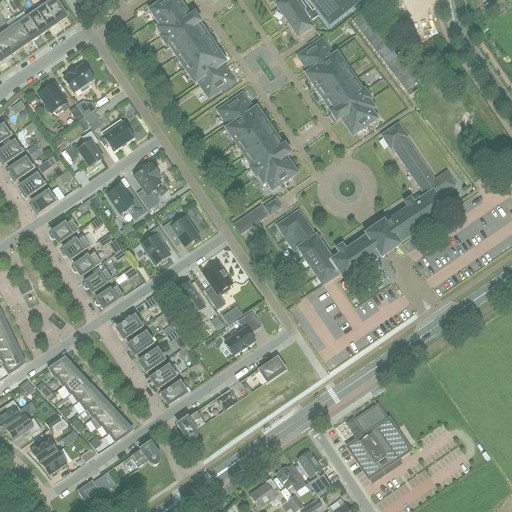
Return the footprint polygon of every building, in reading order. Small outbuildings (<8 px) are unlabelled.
[(55,0),(53,0),(46,6),(58,23),(67,17),(55,0)] [(223,66),(226,64),(199,25),(200,24),(195,15),(190,18),(177,0),(165,0),(149,11),(160,27),(157,29),(162,37),(160,38),(166,47),(168,46),(195,85),(198,83),(209,99),(233,82),(223,66)] [(266,0),(270,5),(274,2),(275,3),(273,4),(275,7),(277,6),(298,38),(311,29),(307,24),(319,16),(329,29),(365,0),(266,0)] [(15,1),(10,5),(14,11),(19,7),(15,1)] [(58,23),(46,6),(37,12),(49,30),(58,23)] [(367,9),(352,21),(357,27),(372,16),(367,9)] [(49,30),(37,12),(28,18),(40,36),(49,30)] [(372,16),(357,27),(362,34),(377,22),(372,16)] [(28,18),(19,24),(31,42),(40,36),(28,18)] [(281,21),(292,38),(296,35),(285,19),(281,21)] [(19,24),(10,30),(22,48),(31,42),(19,24)] [(374,24),(362,34),(367,40),(379,31),(374,24)] [(22,48),(10,30),(1,36),(13,54),(22,48)] [(379,31),(367,40),(371,46),(383,37),(379,31)] [(13,54),(1,36),(0,36),(0,54),(4,60),(13,54)] [(383,37),(371,46),(376,53),(388,44),(383,37)] [(309,73),(305,75),(332,114),(330,115),(336,124),(341,121),(352,137),(377,120),(371,112),(374,109),(369,102),(371,101),(364,91),(363,92),(336,54),(333,56),(322,40),(297,57),(309,73)] [(388,44),(376,53),(381,59),(393,50),(388,44)] [(393,50),(381,59),(386,65),(398,56),(393,50)] [(398,56),(386,65),(391,72),(403,63),(398,56)] [(403,63),(391,72),(395,78),(407,69),(403,63)] [(70,75),(64,80),(74,94),(80,90),(82,94),(89,89),(87,85),(93,81),(83,66),(75,72),(70,75)] [(407,69),(395,78),(400,85),(412,76),(407,69)] [(424,89),(415,95),(471,177),(480,171),(484,176),(499,165),(496,160),(505,154),(449,72),(440,78),(436,73),(420,84),(424,89)] [(412,76),(400,85),(405,91),(417,82),(412,76)] [(54,86),(39,97),(51,115),(54,113),(56,116),(63,111),(64,113),(69,109),(66,104),(54,86)] [(104,102),(112,96),(109,92),(101,98),(104,102)] [(229,128),(225,130),(252,168),(250,169),(256,179),(258,177),(263,185),(266,183),(272,192),(297,175),(285,158),(290,155),(282,144),(281,145),(256,109),(253,111),(242,95),(217,112),(229,128)] [(21,102),(11,108),(15,115),(25,108),(21,102)] [(77,107),(85,118),(96,110),(92,104),(88,106),(85,106),(83,103),(77,107)] [(35,112),(31,105),(25,108),(30,115),(35,112)] [(76,106),(69,111),(77,123),(85,119),(76,106)] [(300,113),(303,120),(313,116),(310,109),(300,113)] [(86,119),(94,131),(103,125),(94,113),(86,119)] [(123,125),(120,121),(113,126),(116,130),(104,138),(104,139),(101,141),(104,146),(108,144),(113,152),(133,139),(123,125)] [(29,135),(39,128),(34,122),(24,128),(29,135)] [(298,250),(323,286),(340,275),(344,281),(378,258),(381,261),(391,254),(402,247),(400,243),(446,212),(437,199),(456,187),(446,173),(435,181),(406,139),(408,138),(399,124),(381,136),(390,150),(392,149),(425,197),(414,205),(410,199),(404,204),(407,209),(385,225),(384,223),(375,229),(365,235),(366,237),(346,251),(342,246),(335,250),(339,256),(332,261),(315,235),(314,236),(298,212),(276,227),(294,252),(298,250)] [(0,144),(13,136),(7,126),(0,130),(0,144)] [(57,137),(47,131),(43,134),(49,142),(57,137)] [(86,146),(78,152),(90,168),(102,160),(92,146),(98,143),(91,132),(81,139),(86,146)] [(315,147),(326,141),(323,136),(312,143),(315,147)] [(40,152),(50,145),(46,138),(36,145),(40,152)] [(62,139),(53,145),(58,153),(67,147),(62,139)] [(0,154),(0,159),(0,163),(3,167),(25,152),(18,142),(0,154)] [(330,146),(322,146),(322,155),(331,155),(330,146)] [(51,168),(61,161),(57,155),(47,161),(51,168)] [(29,159),(11,171),(9,172),(11,175),(11,176),(9,177),(14,184),(36,169),(29,159)] [(149,168),(148,167),(139,173),(140,174),(134,178),(143,192),(137,196),(147,211),(158,204),(151,194),(156,190),(155,188),(160,185),(157,179),(159,178),(151,167),(149,168)] [(63,185),(73,178),(68,171),(58,178),(63,185)] [(40,176),(22,188),(20,189),(22,192),(23,192),(21,194),(25,200),(47,185),(40,176)] [(54,187),(61,197),(68,192),(60,182),(54,187)] [(146,214),(147,214),(130,189),(129,189),(130,191),(124,195),(120,188),(107,197),(120,215),(130,208),(134,214),(131,215),(135,220),(145,213),(146,214)] [(52,192),(34,204),(32,205),(34,208),(34,209),(32,210),(36,217),(58,202),(52,192)] [(511,217),(511,199),(491,211),(499,225),(511,217)] [(275,200),(263,209),(269,218),(282,210),(275,200)] [(88,201),(78,208),(83,215),(93,208),(88,201)] [(266,218),(259,209),(235,226),(241,235),(266,218)] [(94,231),(104,224),(100,217),(90,224),(94,231)] [(185,248),(198,239),(185,220),(177,226),(173,221),(162,228),(170,239),(176,235),(185,248)] [(55,240),(59,245),(79,232),(72,222),(61,229),(60,228),(51,234),(50,235),(50,236),(50,237),(50,238),(50,239),(51,240),(52,240),(53,240),(54,240),(55,240)] [(164,260),(169,257),(161,245),(167,240),(158,227),(147,235),(150,241),(142,247),(155,266),(160,263),(162,266),(166,263),(164,260)] [(116,242),(122,239),(118,233),(113,236),(116,242)] [(112,243),(108,236),(98,243),(102,250),(112,243)] [(66,256),(70,262),(90,248),(83,238),(72,246),(71,245),(62,251),(61,252),(61,253),(61,254),(61,255),(62,256),(63,257),(64,257),(65,257),(66,256)] [(483,261),(503,251),(499,244),(480,254),(483,261)] [(117,264),(127,257),(122,251),(112,257),(117,264)] [(77,273),(81,278),(101,265),(94,255),(83,262),(82,261),(74,267),(73,268),(72,268),(72,269),(72,270),(72,271),(73,272),(73,273),(74,273),(75,273),(76,273),(77,273)] [(208,272),(204,275),(213,289),(206,294),(217,310),(225,305),(218,294),(232,285),(218,265),(214,268),(212,267),(208,270),(208,272)] [(128,281),(138,274),(133,267),(123,274),(128,281)] [(89,289),(92,295),(112,281),(105,271),(94,279),(93,278),(85,284),(84,284),(84,285),(83,286),(83,287),(84,288),(84,289),(85,289),(85,290),(86,290),(87,290),(88,290),(89,289)] [(385,282),(396,296),(404,290),(392,276),(385,282)] [(187,310),(192,317),(201,311),(207,320),(215,314),(201,293),(195,297),(188,286),(176,294),(181,301),(180,302),(186,311),(187,310)] [(100,306),(104,311),(124,298),(117,288),(105,295),(105,294),(96,301),(95,301),(95,302),(95,303),(95,304),(95,305),(96,306),(97,306),(98,307),(99,307),(99,306),(100,306)] [(374,294),(369,298),(370,299),(362,306),(364,307),(363,308),(369,315),(382,303),(374,294)] [(154,297),(144,304),(148,310),(158,304),(154,297)] [(159,327),(169,320),(165,313),(155,320),(159,327)] [(260,327),(251,314),(244,319),(246,322),(244,323),(242,331),(242,332),(237,335),(236,333),(234,333),(232,334),(231,337),(232,339),(225,344),(234,357),(240,352),(241,353),(247,348),(254,343),(249,335),(260,327)] [(227,326),(231,323),(226,315),(222,318),(227,326)] [(140,316),(135,319),(126,325),(125,325),(125,324),(124,324),(123,325),(122,325),(122,326),(121,326),(121,327),(122,328),(120,329),(122,332),(119,334),(124,341),(142,329),(147,326),(140,316)] [(219,320),(212,325),(217,332),(224,327),(219,320)] [(9,330),(6,325),(0,329),(0,342),(11,335),(10,335),(9,335),(7,332),(9,330)] [(171,343),(181,337),(176,330),(166,337),(171,343)] [(14,340),(11,335),(0,342),(0,355),(15,345),(14,345),(12,342),(14,340)] [(133,349),(130,351),(135,358),(153,345),(146,335),(137,342),(136,341),(135,341),(134,341),(134,342),(133,342),(133,343),(133,344),(131,345),(133,349)] [(19,350),(15,345),(0,355),(0,360),(3,366),(2,367),(20,355),(19,355),(16,352),(19,350)] [(182,360),(192,353),(187,346),(177,353),(182,360)] [(145,365),(142,367),(146,374),(164,362),(158,352),(148,358),(147,358),(147,357),(146,357),(146,358),(145,358),(144,359),(144,360),(144,361),(143,362),(145,365)] [(23,360),(20,355),(2,367),(8,376),(7,376),(8,377),(24,366),(21,361),(23,360)] [(55,380),(73,368),(69,363),(67,364),(64,360),(48,371),(48,372),(49,371),(55,380)] [(274,362),(259,372),(266,384),(285,371),(278,361),(275,363),(274,362)] [(193,376),(203,370),(199,363),(189,370),(193,376)] [(155,377),(154,379),(156,382),(153,384),(158,391),(181,375),(174,365),(159,375),(159,374),(158,374),(157,374),(156,374),(156,375),(155,376),(155,377)] [(73,368),(55,380),(57,379),(62,388),(80,376),(77,371),(75,372),(72,369),(73,368)] [(80,376),(62,388),(63,388),(64,387),(70,396),(88,384),(84,379),(82,380),(80,377),(80,376)] [(184,382),(180,385),(171,391),(170,391),(169,391),(168,391),(167,391),(167,392),(167,393),(166,393),(167,393),(167,394),(165,395),(167,398),(164,400),(169,407),(187,395),(191,393),(184,382)] [(34,390),(27,383),(21,387),(25,391),(27,395),(34,390)] [(88,384),(70,396),(72,395),(77,404),(95,392),(92,387),(90,388),(87,385),(88,384)] [(247,386),(244,389),(248,396),(252,393),(247,386)] [(95,392),(77,404),(78,404),(79,403),(85,412),(103,400),(99,395),(97,396),(94,393),(95,392)] [(220,404),(225,411),(237,403),(232,396),(220,404)] [(103,400),(85,412),(86,411),(92,420),(110,408),(107,403),(104,404),(102,401),(103,400)] [(0,430),(2,433),(25,417),(20,420),(16,415),(21,412),(13,401),(1,409),(5,415),(0,418),(0,430)] [(110,408),(92,420),(90,422),(96,431),(118,416),(114,411),(112,412),(109,409),(110,408)] [(407,451),(388,423),(386,424),(382,418),(383,418),(382,417),(377,410),(378,410),(377,409),(376,410),(368,416),(368,415),(367,416),(359,422),(359,421),(358,422),(358,423),(359,423),(364,429),(363,430),(364,431),(364,430),(366,434),(359,439),(360,441),(350,448),(369,476),(373,481),(388,471),(389,470),(390,469),(390,468),(390,467),(389,466),(388,464),(407,451)] [(177,426),(185,437),(186,438),(186,439),(187,439),(188,440),(189,440),(190,440),(191,440),(193,440),(194,440),(195,439),(195,438),(196,437),(196,436),(196,435),(195,435),(195,434),(195,433),(195,432),(194,431),(204,424),(197,413),(177,426)] [(57,425),(62,421),(58,415),(53,418),(57,425)] [(118,416),(96,431),(101,427),(107,436),(125,424),(122,419),(119,420),(117,417),(118,416)] [(28,423),(25,417),(2,433),(6,430),(14,441),(24,433),(28,439),(41,430),(33,419),(28,423)] [(57,434),(68,426),(63,421),(62,421),(57,425),(52,428),(57,434)] [(125,424),(107,436),(109,435),(115,444),(132,432),(133,432),(129,427),(127,428),(124,424),(125,424)] [(79,438),(74,432),(61,441),(66,447),(79,438)] [(40,465),(58,453),(57,453),(49,442),(37,450),(35,447),(32,449),(31,450),(31,451),(31,453),(31,454),(34,459),(36,458),(40,465)] [(130,458),(138,469),(148,462),(149,463),(150,464),(151,464),(151,465),(153,466),(154,466),(155,466),(156,466),(156,465),(157,465),(157,464),(158,463),(158,462),(158,461),(159,460),(158,459),(158,458),(158,457),(157,456),(150,445),(130,458)] [(95,457),(91,450),(80,458),(85,464),(95,457)] [(66,465),(58,453),(40,465),(41,465),(49,476),(50,476),(53,479),(58,475),(56,472),(66,465)] [(321,471),(309,453),(297,461),(310,479),(321,471)] [(286,468),(281,472),(276,475),(286,490),(292,486),(296,492),(305,486),(305,485),(302,481),(292,466),(286,470),(286,468)] [(323,481),(314,487),(316,491),(326,486),(323,481)] [(79,493),(87,505),(100,496),(92,484),(79,493)] [(287,503),(277,488),(271,492),(266,485),(249,496),(258,510),(270,502),(274,508),(279,504),(281,507),(286,504),(287,503)] [(286,504),(290,510),(291,511),(299,511),(302,510),(293,499),(287,503),(286,504)] [(317,500),(308,506),(312,511),(314,511),(322,507),(317,500)] [(348,511),(340,500),(327,509),(328,511),(327,511),(348,511)]
